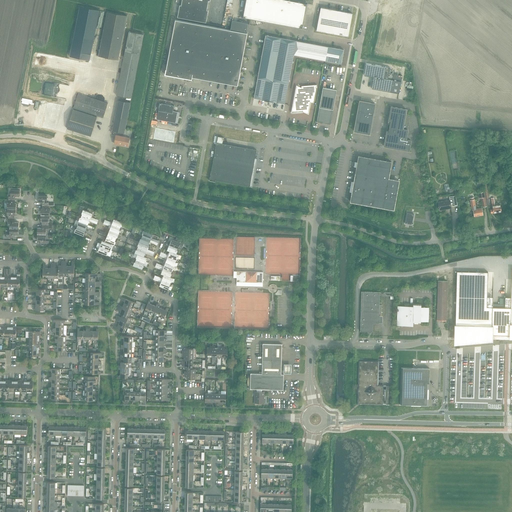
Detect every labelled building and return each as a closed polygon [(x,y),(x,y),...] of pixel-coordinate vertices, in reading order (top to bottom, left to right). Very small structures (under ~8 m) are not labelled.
[(182,0),(181,6),(180,6),(177,18),(206,23),(208,11),(207,11),(208,1),(210,1),(210,0),(182,0)] [(245,0),(243,18),(302,28),(306,4),(285,0),(245,0)] [(72,46),(70,57),(79,58),(89,60),(99,10),(79,7),(72,46)] [(320,8),(316,30),(348,36),(352,14),(320,8)] [(98,56),(118,60),(127,16),(106,12),(98,56)] [(232,20),(230,30),(175,20),(165,75),(192,80),(192,78),(237,86),(247,33),(246,33),(248,23),(232,20)] [(121,96),(131,98),(143,34),(129,32),(116,95),(121,96)] [(255,90),(254,98),(262,100),(261,103),(276,106),(277,103),(285,104),(288,85),(289,79),(294,55),(296,41),(265,35),(263,45),(263,48),(263,49),(261,60),(260,62),(258,75),(258,77),(257,79),(255,90)] [(437,37),(432,62),(443,64),(444,59),(480,66),(481,61),(469,59),(472,44),(437,37)] [(296,41),(294,55),(297,56),(341,64),(343,50),(334,48),(296,41)] [(366,63),(364,75),(374,77),(371,88),(399,93),(402,76),(389,73),(390,67),(366,63)] [(301,86),(300,87),(296,85),(291,113),(292,111),(303,110),(303,112),(308,114),(312,92),(313,85),(301,86)] [(316,122),(330,124),(336,90),(323,88),(316,122)] [(87,113),(103,118),(108,103),(78,93),(73,108),(70,117),(67,127),(67,128),(78,132),(90,136),(97,117),(87,114),(87,113)] [(127,118),(130,103),(117,101),(115,115),(112,131),(124,133),(127,118)] [(354,131),(369,134),(375,104),(359,101),(354,131)] [(157,119),(175,123),(177,112),(173,111),(174,106),(160,103),(157,119)] [(408,130),(403,129),(406,109),(391,107),(388,122),(390,122),(389,124),(388,124),(387,129),(388,129),(388,131),(387,131),(384,146),(409,151),(411,141),(406,140),(408,130)] [(57,119),(47,117),(47,114),(42,113),(40,124),(56,127),(57,119)] [(155,127),(153,138),(174,142),(176,132),(155,127)] [(114,144),(128,146),(129,138),(116,135),(114,144)] [(213,163),(209,164),(211,171),(209,181),(215,182),(215,180),(249,187),(253,168),(256,150),(222,144),(223,138),(218,137),(216,142),(216,145),(215,147),(211,149),(214,156),(213,161),(213,163)] [(390,162),(387,161),(358,156),(350,202),(393,210),(398,181),(387,179),(390,162)] [(486,205),(487,205),(482,182),(482,183),(484,192),(478,193),(479,198),(481,198),(483,207),(487,206),(486,205)] [(4,199),(15,200),(15,196),(19,196),(19,190),(11,190),(10,196),(9,196),(8,198),(4,198),(4,199)] [(42,205),(54,206),(54,203),(49,203),(49,202),(47,202),(47,196),(38,196),(38,202),(42,202),(42,205)] [(455,206),(458,205),(456,196),(449,197),(450,200),(438,202),(439,210),(451,208),(450,203),(454,202),(455,206)] [(501,204),(496,205),(494,197),(491,198),(491,200),(493,209),(490,209),(491,213),(494,213),(502,211),(501,204)] [(15,203),(15,200),(4,199),(4,200),(8,200),(8,203),(7,203),(7,209),(16,209),(16,203),(15,203)] [(482,208),(477,209),(475,200),(471,201),(473,210),(474,209),(475,216),(483,214),(482,208)] [(54,206),(42,205),(42,209),(41,209),(41,215),(49,215),(50,209),(49,209),(49,207),(53,207),(53,206),(54,206)] [(16,216),(16,209),(7,209),(7,215),(8,215),(8,219),(15,219),(15,216),(16,216)] [(81,215),(97,222),(98,220),(94,218),(91,217),(92,213),(83,209),(81,215)] [(407,212),(405,223),(411,224),(414,214),(407,212)] [(49,221),(49,215),(41,215),(41,221),(42,221),(42,225),(52,225),(52,221),(49,221)] [(96,224),(97,222),(81,215),(79,221),(88,224),(89,221),(92,222),(96,224)] [(14,222),(15,219),(8,219),(8,222),(10,222),(10,228),(18,228),(18,222),(14,222)] [(104,221),(121,228),(123,223),(114,219),(112,222),(104,219),(104,221)] [(87,228),(88,224),(79,221),(76,226),(93,233),(94,231),(87,228)] [(119,234),(121,228),(104,221),(103,224),(111,227),(109,230),(119,234)] [(52,228),(52,225),(42,225),(42,228),(37,228),(37,234),(48,234),(48,228),(52,228)] [(92,235),(93,233),(76,226),(74,232),(84,236),(85,232),(92,235)] [(18,235),(18,228),(10,228),(9,234),(6,234),(6,238),(13,238),(13,235),(18,235)] [(117,239),(119,234),(109,230),(108,234),(105,232),(100,230),(99,232),(117,239)] [(141,236),(158,243),(159,241),(154,239),(151,238),(153,234),(144,231),(141,236)] [(114,245),(117,239),(99,232),(99,234),(104,237),(106,238),(105,241),(112,244),(113,245),(114,245)] [(48,241),(48,234),(37,234),(37,240),(40,240),(40,244),(49,244),(49,241),(48,241)] [(157,245),(158,243),(141,236),(139,242),(148,245),(150,242),(157,245)] [(167,241),(167,244),(179,248),(181,249),(184,244),(183,244),(181,243),(176,241),(172,239),(170,243),(167,241)] [(105,241),(102,240),(101,244),(98,243),(97,245),(109,249),(111,250),(113,245),(112,244),(105,241)] [(147,249),(148,245),(139,242),(137,247),(153,254),(154,252),(150,250),(147,249)] [(176,254),(179,248),(167,244),(166,246),(169,247),(167,250),(170,251),(176,254)] [(107,255),(109,249),(97,245),(96,247),(99,248),(98,251),(107,255)] [(152,256),(153,254),(137,247),(135,253),(137,254),(138,254),(144,257),(144,256),(146,253),(148,254),(152,256)] [(179,255),(176,254),(170,251),(169,255),(166,254),(161,251),(160,254),(177,260),(179,255)] [(200,270),(232,271),(233,256),(223,256),(223,259),(210,259),(210,255),(215,255),(215,252),(201,252),(200,270)] [(147,258),(144,256),(144,257),(138,254),(137,254),(135,260),(147,264),(148,262),(146,261),(147,258)] [(175,266),(177,260),(160,254),(159,256),(164,258),(167,259),(166,262),(175,266)] [(147,264),(135,260),(134,259),(134,262),(133,265),(143,269),(144,266),(147,267),(147,264)] [(282,276),(290,276),(290,266),(275,265),(275,262),(266,261),(265,270),(272,270),(271,276),(278,276),(278,273),(282,273),(282,276)] [(173,272),(175,266),(166,262),(164,266),(156,263),(155,265),(173,272)] [(170,277),(173,272),(155,265),(155,267),(160,269),(163,270),(161,274),(164,275),(170,277)] [(455,328),(455,338),(483,339),(483,335),(510,335),(510,333),(511,332),(511,267),(511,268),(511,288),(511,299),(505,299),(505,308),(493,307),(493,301),(487,300),(488,277),(488,272),(457,271),(455,328)] [(237,282),(263,283),(263,272),(237,272),(237,282)] [(173,278),(170,277),(164,275),(163,278),(155,275),(154,277),(171,284),(173,278)] [(169,290),(171,284),(154,277),(153,279),(161,282),(159,286),(169,290)] [(437,321),(446,321),(447,281),(438,281),(437,321)] [(390,299),(394,299),(394,292),(380,292),(362,291),(360,331),(373,332),(373,323),(379,323),(380,296),(390,296),(390,299)] [(124,304),(133,307),(135,303),(136,304),(136,303),(122,297),(121,300),(125,301),(124,304)] [(132,311),(133,307),(124,304),(123,306),(119,304),(118,307),(132,313),(133,312),(132,311)] [(155,314),(159,304),(156,304),(155,306),(153,305),(150,312),(155,314)] [(429,307),(421,307),(421,305),(413,304),(413,306),(397,306),(397,325),(413,326),(413,322),(421,322),(421,321),(428,321),(429,307)] [(132,313),(118,307),(117,309),(121,311),(120,314),(123,315),(123,314),(129,317),(131,313),(132,313)] [(162,309),(159,316),(158,318),(163,320),(164,318),(168,308),(166,307),(165,310),(162,309)] [(132,318),(129,317),(123,314),(123,315),(122,317),(118,315),(117,317),(131,323),(131,322),(130,322),(132,318)] [(130,324),(131,323),(117,317),(116,320),(120,322),(119,324),(128,327),(129,323),(130,324)] [(126,331),(128,327),(119,324),(118,326),(114,325),(113,327),(127,333),(127,332),(126,331)] [(257,389),(262,389),(283,390),(283,375),(281,375),(282,344),(263,344),(260,344),(260,355),(263,355),(262,374),(251,374),(250,389),(257,389)] [(386,385),(386,389),(383,389),(383,385),(377,385),(378,361),(359,361),(358,403),(383,404),(383,400),(386,400),(386,404),(389,404),(389,398),(389,392),(389,386),(386,385)] [(400,405),(428,405),(429,369),(401,368),(400,405)] [(85,385),(93,385),(93,382),(96,382),(96,380),(94,380),(94,376),(84,376),(84,380),(85,380),(85,385)] [(262,392),(262,389),(257,389),(256,392),(255,392),(255,403),(264,403),(264,393),(262,392)]
